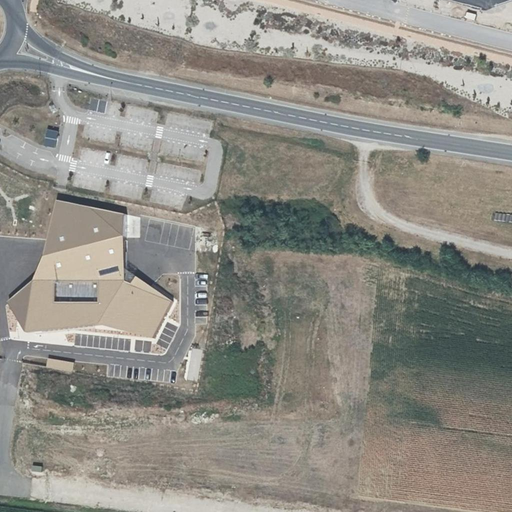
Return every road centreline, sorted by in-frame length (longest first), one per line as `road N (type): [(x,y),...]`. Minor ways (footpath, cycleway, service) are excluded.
road 1 (unclassified): [(13,44),(153,87),(511,154)]
road 2 (unclassified): [(347,0),(511,42)]
